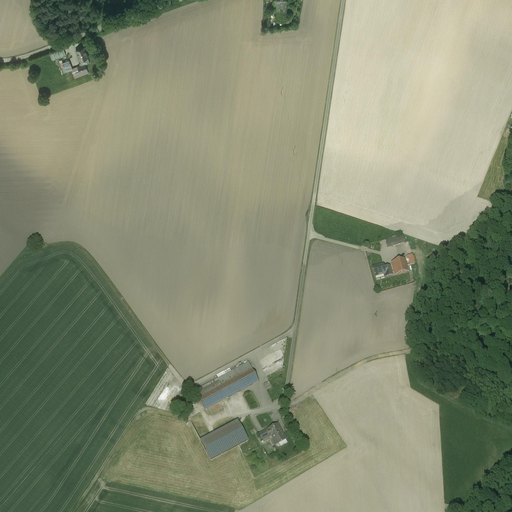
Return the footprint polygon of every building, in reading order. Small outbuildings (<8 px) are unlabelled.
[(286,0),(273,0),(273,2),(277,3),(277,19),(285,20),(286,3),(286,0)] [(84,47),(76,50),(81,63),(79,64),(80,66),(85,64),(89,62),(84,47)] [(69,61),(63,63),(64,66),(62,67),(64,73),(72,70),(75,78),(88,73),(85,64),(80,66),(77,67),(78,67),(72,69),(69,61)] [(399,237),(389,240),(389,243),(390,243),(391,246),(401,244),(399,237)] [(413,254),(408,255),(411,265),(416,263),(413,254)] [(405,259),(392,263),(395,275),(408,271),(405,259)] [(383,265),(373,268),(375,277),(385,274),(384,268),(383,265)] [(390,267),(384,268),(385,274),(386,277),(392,275),(390,267)] [(248,363),(195,391),(205,410),(258,382),(248,363)] [(264,384),(266,390),(272,387),(270,381),(264,384)] [(247,441),(237,422),(200,441),(211,460),(238,446),(247,441)] [(268,431),(260,435),(259,435),(262,441),(270,437),(275,446),(285,440),(281,433),(282,433),(282,432),(281,432),(280,430),(280,429),(279,429),(277,425),(268,430),(268,431)]
